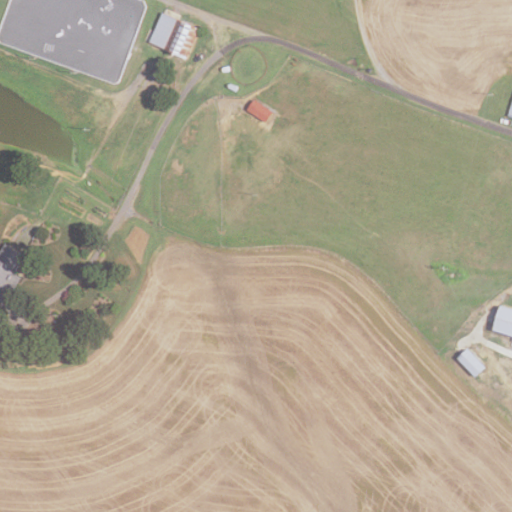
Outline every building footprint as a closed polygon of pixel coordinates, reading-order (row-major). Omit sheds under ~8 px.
[(199,27),(188,57),(148,41),(160,12),(199,27)] [(264,122),(246,109),(252,99),(271,112),(264,122)] [(0,304),(0,248),(4,243),(24,256),(13,273),(19,276),(0,304)] [(511,335),(491,329),(499,305),(511,309),(511,335)] [(473,377),(456,358),(466,348),(484,367),(473,377)]
